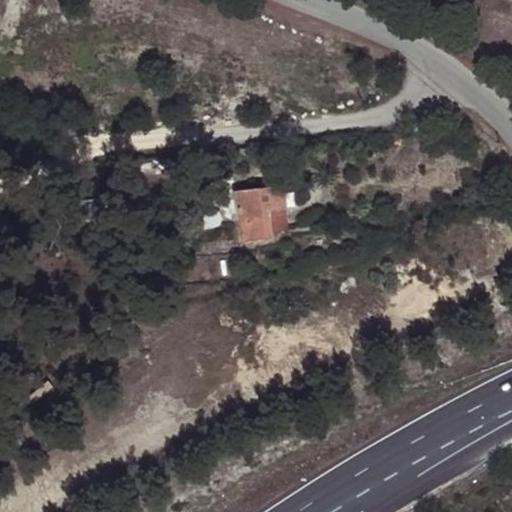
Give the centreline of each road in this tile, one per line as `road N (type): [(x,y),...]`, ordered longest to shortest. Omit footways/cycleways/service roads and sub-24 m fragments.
road 1 (residential): [(0,180),(106,141),(354,121),(406,103),(456,70)]
road 2 (motorway): [(356,478),(511,391)]
road 3 (track): [(17,511),(159,423)]
road 4 (unclassified): [(456,70),(305,0)]
